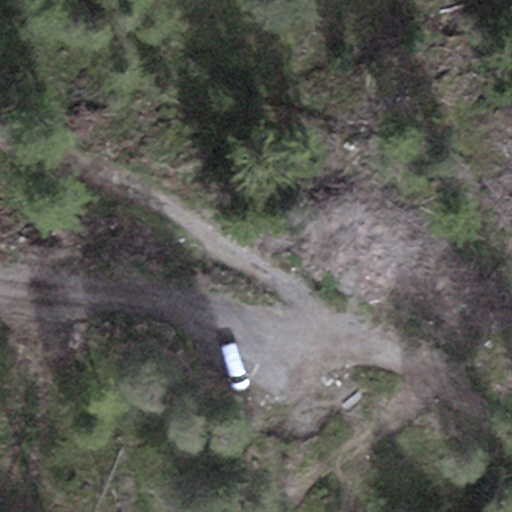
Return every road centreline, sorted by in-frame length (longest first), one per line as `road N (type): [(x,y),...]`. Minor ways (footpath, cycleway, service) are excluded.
road 1 (track): [(353,341),(269,268),(208,229),(0,125)]
road 2 (track): [(0,285),(353,341)]
road 3 (track): [(353,341),(458,393),(511,433)]
